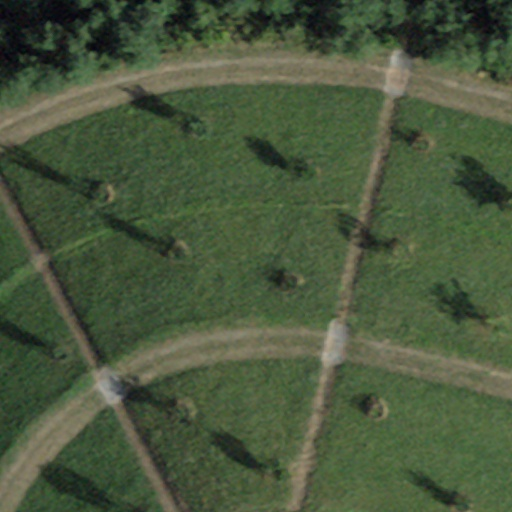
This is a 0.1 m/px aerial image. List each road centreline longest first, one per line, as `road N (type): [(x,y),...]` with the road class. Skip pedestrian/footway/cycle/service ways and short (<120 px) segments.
road 1 (track): [(0,511),(66,421),(132,375),(209,346),(284,340),(387,353),(511,387)]
road 2 (track): [(511,102),(347,67),(249,69),(128,95),(0,142)]
